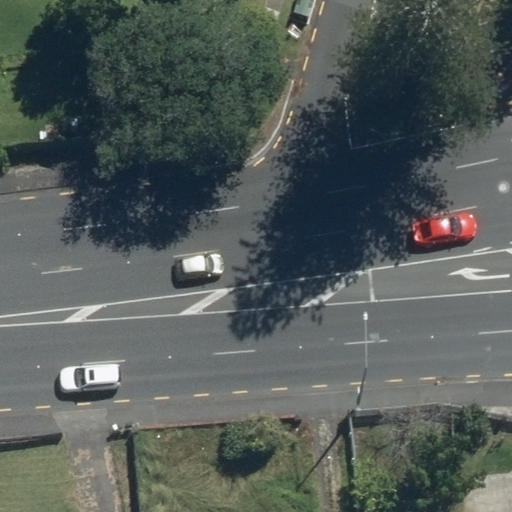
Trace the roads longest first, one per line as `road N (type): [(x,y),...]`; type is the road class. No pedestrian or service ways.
road 1 (primary): [(511,329),(0,326)]
road 2 (primary): [(0,322),(170,243),(327,207)]
road 3 (primary): [(511,321),(363,262),(327,207)]
road 4 (residential): [(327,207),(319,119),(359,0)]
road 5 (primary): [(327,207),(511,185)]
road 6 (residential): [(415,0),(447,87),(511,136)]
